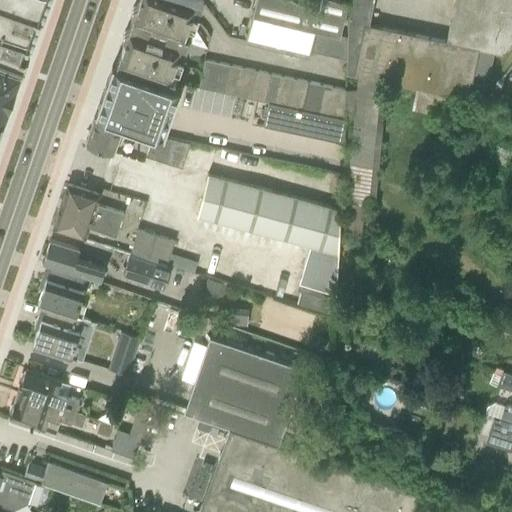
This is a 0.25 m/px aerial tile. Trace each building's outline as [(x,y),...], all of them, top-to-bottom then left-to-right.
[(0,0),(0,63),(21,72),(29,51),(28,50),(31,41),(42,11),(43,11),(46,0),(0,0)] [(204,0),(202,0),(139,0),(138,5),(133,6),(131,12),(134,15),(132,22),(190,42),(204,0)] [(301,0),(255,0),(252,14),(244,40),(308,56),(309,50),(315,28),(333,32),(339,34),(347,0),(319,0),(318,7),(301,0)] [(347,0),(347,36),(346,59),(346,69),(354,71),(360,43),(364,23),(366,24),(370,0),(347,0)] [(360,43),(354,71),(356,71),(386,77),(469,94),(471,82),(473,73),(479,47),(491,50),(503,53),(511,40),(511,0),(454,0),(446,40),(366,24),(364,23),(360,43)] [(125,42),(117,66),(175,86),(176,83),(190,42),(132,22),(130,28),(126,30),(123,37),(125,42)] [(315,28),(309,50),(328,55),(333,32),(315,28)] [(333,32),(328,55),(346,59),(347,36),(339,34),(333,32)] [(479,47),(473,73),(485,76),(491,50),(479,47)] [(212,91),(218,63),(205,60),(200,88),(212,91)] [(231,66),(218,63),(212,91),(225,93),(231,66)] [(112,64),(95,113),(96,113),(163,136),(164,133),(162,133),(162,134),(156,132),(161,118),(167,120),(166,121),(169,122),(170,119),(167,118),(161,116),(166,103),(174,106),(175,103),(174,103),(179,91),(180,88),(175,86),(117,66),(112,64)] [(231,66),(225,93),(237,96),(243,68),(231,66)] [(243,68),(237,96),(250,99),(256,71),(243,68)] [(0,97),(11,101),(12,100),(10,99),(13,93),(14,93),(18,83),(17,80),(18,77),(0,70),(0,97)] [(256,71),(250,99),(263,101),(268,74),(256,71)] [(268,74),(263,101),(268,102),(275,104),(281,76),(268,74)] [(294,79),(281,76),(275,104),(280,105),(288,107),(294,79)] [(294,79),(288,107),(292,108),(300,109),(306,82),(294,79)] [(319,84),(306,82),(300,109),(304,110),(313,112),(319,84)] [(471,82),(469,94),(481,96),(483,85),(471,82)] [(331,87),(319,84),(313,112),(316,113),(326,115),(331,87)] [(344,90),(331,87),(326,115),(328,115),(344,119),(344,90)] [(0,97),(0,123),(2,124),(3,121),(5,119),(9,109),(7,108),(9,102),(11,102),(11,101),(0,97)] [(268,102),(263,126),(275,128),(280,105),(275,104),(268,102)] [(280,105),(275,128),(287,131),(292,108),(288,107),(280,105)] [(292,108),(287,131),(299,133),(304,110),(300,109),(292,108)] [(304,110),(299,133),(311,136),(316,113),(313,112),(304,110)] [(95,114),(85,142),(113,152),(121,129),(128,131),(127,135),(126,137),(148,144),(145,156),(180,166),(187,143),(163,136),(96,113),(95,114)] [(316,113),(311,136),(324,138),(328,115),(326,115),(316,113)] [(328,115),(324,138),(344,143),(344,119),(328,115)] [(432,152),(450,152),(450,142),(434,142),(432,152)] [(497,147),(491,161),(506,167),(511,154),(497,147)] [(491,165),(478,160),(473,173),(486,178),(491,165)] [(339,207),(227,179),(208,174),(197,215),(217,220),(337,252),(339,207)] [(68,184),(62,205),(55,227),(83,236),(86,227),(115,236),(122,212),(95,203),(98,194),(68,184)] [(429,206),(438,209),(444,187),(435,184),(429,206)] [(143,214),(147,202),(125,194),(120,206),(143,214)] [(166,265),(173,242),(136,230),(129,253),(166,265)] [(78,249),(69,246),(50,240),(42,262),(60,268),(88,278),(98,281),(103,268),(75,259),(78,249)] [(121,273),(164,287),(170,267),(127,253),(121,273)] [(88,278),(60,268),(56,280),(48,278),(39,305),(46,307),(76,317),(85,290),(84,290),(88,278)] [(203,291),(220,296),(224,283),(207,277),(203,291)] [(297,278),(293,292),(299,293),(296,305),(330,314),(335,293),(322,289),(323,285),(297,278)] [(346,305),(339,322),(354,329),(361,312),(346,305)] [(76,317),(46,307),(33,346),(70,358),(79,331),(77,331),(81,318),(76,317)] [(502,330),(511,333),(511,315),(509,314),(502,330)] [(112,348),(135,355),(140,338),(117,331),(112,348)] [(320,336),(313,347),(321,351),(327,340),(320,336)] [(229,428),(278,444),(303,369),(209,337),(183,412),(229,428)] [(22,381),(18,392),(74,412),(78,400),(56,392),(60,381),(26,369),(25,371),(22,371),(20,378),(22,381)] [(511,375),(500,371),(496,381),(511,387),(511,386),(511,375)] [(406,386),(402,399),(417,404),(421,392),(406,386)] [(74,412),(18,392),(14,403),(11,403),(9,410),(11,412),(10,415),(56,430),(60,420),(70,423),(74,412)] [(487,407),(485,413),(511,422),(511,405),(508,404),(504,406),(494,403),(487,407)] [(499,422),(492,445),(506,450),(508,442),(511,443),(511,422),(510,425),(499,422)] [(422,493),(278,444),(229,428),(198,511),(415,511),(417,508),(422,493)] [(117,431),(111,450),(122,454),(128,433),(118,429),(117,431)] [(128,433),(122,454),(133,458),(141,435),(129,431),(128,433)] [(177,496),(199,503),(214,456),(192,449),(177,496)] [(107,482),(48,461),(46,468),(29,462),(25,475),(44,482),(101,504),(108,483),(107,482)] [(0,473),(0,503),(13,508),(28,504),(35,482),(1,470),(0,473)] [(511,481),(502,479),(499,489),(511,493),(511,481)] [(433,497),(422,493),(417,508),(428,511),(433,497)]
